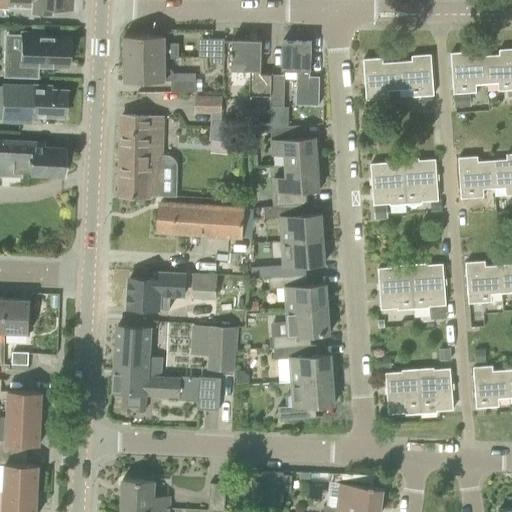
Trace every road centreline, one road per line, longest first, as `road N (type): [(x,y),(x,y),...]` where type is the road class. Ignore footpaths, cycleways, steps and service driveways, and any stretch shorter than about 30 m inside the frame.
road 1 (residential): [(470,458),(439,12)]
road 2 (residential): [(363,452),(336,12)]
road 3 (residential): [(363,452),(81,444)]
road 4 (tertiary): [(88,274),(102,11)]
road 5 (residential): [(336,12),(102,11)]
road 6 (tertiary): [(81,444),(88,274)]
